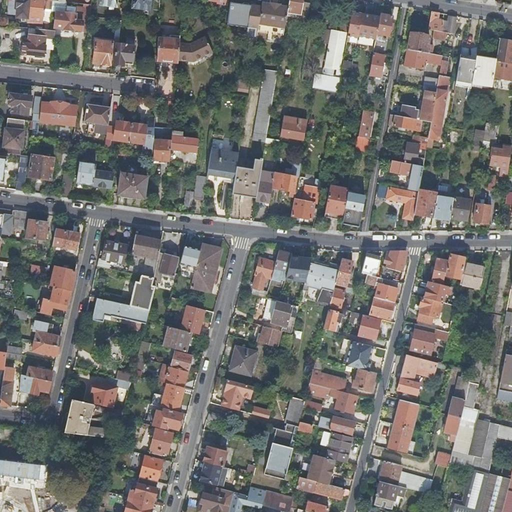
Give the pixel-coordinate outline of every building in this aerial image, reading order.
[(42,23),(44,0),(18,0),(16,17),(27,18),(26,21),(42,23)] [(51,0),(51,11),(56,12),(65,13),(66,5),(67,1),(54,0),(51,0)] [(133,0),(132,7),(146,9),(146,11),(148,11),(149,0),(133,0)] [(303,0),(289,0),(289,6),(288,7),(288,8),(287,13),(301,15),(303,2),(303,0)] [(288,7),(289,6),(280,4),(281,2),(270,1),(270,2),(262,1),(262,3),(261,6),(258,23),(284,27),(285,25),(287,13),(288,8),(288,7)] [(247,26),(250,4),(230,2),(229,9),(226,24),(246,27),(247,26)] [(310,2),(303,2),(301,15),(299,21),(307,22),(310,2)] [(258,27),(258,23),(261,6),(250,4),(247,26),(258,27)] [(81,30),(88,30),(88,29),(90,16),(91,8),(66,5),(65,13),(56,12),(55,27),(63,28),(74,30),(74,29),(81,30)] [(343,10),(339,31),(346,32),(348,32),(351,11),(343,10)] [(361,13),(351,11),(348,32),(347,40),(356,42),(357,35),(361,13)] [(435,12),(431,11),(428,29),(434,30),(441,31),(443,20),(438,19),(439,15),(437,15),(438,12),(435,12)] [(380,16),(361,13),(357,35),(376,38),(377,33),(380,16)] [(380,16),(377,33),(389,36),(393,15),(380,13),(380,16)] [(453,34),(456,17),(449,16),(448,21),(443,20),(441,31),(446,32),(453,34)] [(45,48),(53,48),(54,30),(49,29),(29,27),(27,43),(23,42),(22,53),(32,54),(44,55),(45,48)] [(324,28),(321,41),(329,42),(331,29),(324,28)] [(315,74),(314,82),(313,87),(315,87),(337,92),(341,70),(339,69),(346,32),(339,31),(331,29),(329,42),(323,73),(320,72),(320,75),(315,74)] [(445,40),(446,32),(441,31),(434,30),(433,38),(445,40)] [(411,32),(408,48),(408,49),(417,50),(429,52),(429,50),(427,49),(429,36),(411,32)] [(179,41),(178,59),(192,61),(211,52),(203,35),(189,42),(179,41)] [(511,40),(499,38),(496,59),(493,76),(511,79),(511,40)] [(157,60),(177,62),(178,59),(179,41),(179,40),(157,39),(157,50),(157,60)] [(100,63),(111,65),(114,42),(96,40),(93,62),(100,63)] [(132,64),(134,55),(135,46),(127,45),(127,44),(116,43),(114,64),(124,65),(124,63),(132,64)] [(441,63),(442,60),(442,55),(429,52),(417,50),(408,49),(405,64),(424,68),(425,60),(441,63)] [(384,55),(373,53),(369,74),(380,76),(384,55)] [(471,82),(492,86),(495,62),(496,59),(476,55),(476,56),(475,59),(471,82)] [(456,80),(471,82),(475,59),(467,58),(460,57),(456,80)] [(342,67),(351,69),(352,61),(343,60),(342,67)] [(427,143),(426,147),(431,148),(433,139),(439,140),(450,77),(445,76),(448,61),(442,60),(441,63),(440,71),(439,75),(439,77),(436,92),(431,121),(428,137),(427,143)] [(251,73),(263,75),(264,68),(252,66),(251,73)] [(265,141),(266,137),(276,75),(277,70),(264,68),(263,75),(261,86),(253,132),(252,139),(265,141)] [(436,92),(439,77),(426,75),(424,89),(425,89),(436,92)] [(372,79),(368,78),(366,94),(375,95),(377,84),(372,83),(372,79)] [(237,92),(248,94),(248,88),(249,84),(249,81),(239,80),(237,92)] [(314,82),(301,80),(300,88),(312,90),(313,87),(314,82)] [(420,119),(431,121),(436,92),(425,89),(422,110),(420,119)] [(32,96),(9,93),(8,104),(12,104),(11,113),(28,115),(29,106),(30,106),(32,96)] [(40,114),(41,102),(42,96),(35,96),(33,113),(34,113),(40,114)] [(39,121),(75,125),(77,106),(68,105),(68,103),(51,101),(51,103),(41,102),(40,114),(39,121)] [(165,117),(166,109),(164,109),(164,103),(157,103),(157,116),(165,117)] [(94,131),(106,133),(110,107),(86,104),(84,121),(95,122),(94,131)] [(403,104),(401,116),(420,119),(422,110),(415,108),(416,106),(403,104)] [(31,136),(38,137),(39,121),(40,114),(34,113),(33,120),(34,120),(31,136)] [(369,138),(370,132),(372,123),(373,116),(362,114),(361,117),(358,136),(369,138)] [(400,116),(390,114),(389,124),(419,129),(420,119),(401,116),(400,116)] [(305,130),(306,121),(283,116),(280,135),(303,140),(305,130)] [(24,119),(7,117),(3,145),(3,146),(4,146),(3,152),(7,153),(19,154),(20,148),(21,148),(24,119)] [(128,141),(131,123),(116,121),(113,139),(128,141)] [(494,142),(497,124),(485,122),(484,130),(482,140),(489,141),(494,142)] [(153,139),(154,131),(145,130),(146,125),(131,123),(128,141),(153,145),(153,139)] [(169,158),(170,148),(171,140),(161,139),(162,127),(154,126),(154,131),(153,139),(153,145),(153,153),(153,156),(169,158)] [(482,140),(484,130),(475,128),(473,145),(480,147),(481,147),(482,140)] [(180,136),(180,133),(172,133),(172,135),(171,135),(171,140),(170,148),(196,151),(197,138),(180,136)] [(415,141),(420,142),(427,143),(428,137),(416,135),(415,141)] [(366,151),(369,138),(358,136),(355,149),(366,151)] [(407,143),(404,162),(423,165),(426,147),(427,143),(420,142),(419,145),(407,143)] [(505,166),(509,166),(511,148),(511,147),(492,145),(491,153),(492,153),(490,163),(498,165),(505,166)] [(117,148),(116,156),(126,158),(127,150),(117,148)] [(234,177),(236,166),(238,152),(210,148),(206,173),(234,177)] [(16,189),(24,190),(29,155),(20,154),(16,189)] [(28,176),(52,179),(54,157),(31,154),(28,176)] [(260,170),(262,157),(260,157),(260,159),(255,158),(253,168),(236,166),(234,177),(232,193),(241,194),(256,197),(260,170)] [(112,187),(114,172),(94,170),(95,162),(79,160),(76,182),(93,184),(112,187)] [(410,171),(407,188),(418,190),(418,189),(423,165),(404,162),(400,161),(398,168),(410,171)] [(288,196),(295,197),(301,163),(293,162),(292,170),(285,168),(284,174),(277,173),(275,187),(289,190),(288,196)] [(269,202),(271,187),(273,172),(260,170),(256,197),(255,200),(262,201),(269,202)] [(117,194),(144,198),(147,176),(120,172),(117,194)] [(62,196),(70,197),(73,174),(65,173),(62,196)] [(193,198),(203,199),(206,176),(196,174),(193,198)] [(473,220),(488,223),(496,175),(489,174),(487,190),(490,190),(487,205),(476,203),(473,220)] [(378,197),(387,198),(389,187),(389,185),(381,184),(378,197)] [(343,214),(348,192),(348,188),(330,185),(325,211),(343,214)] [(314,203),(317,203),(319,188),(305,186),(302,200),(294,199),(291,216),(311,219),(314,203)] [(403,218),(413,219),(414,214),(418,193),(396,189),(389,187),(387,198),(406,202),(403,218)] [(418,193),(414,214),(432,217),(436,194),(437,192),(418,189),(418,190),(418,193)] [(184,192),(182,205),(191,206),(192,193),(184,192)] [(343,219),(342,222),(353,224),(358,225),(364,195),(348,192),(343,214),(343,219)] [(436,194),(432,217),(449,219),(449,217),(452,197),(436,194)] [(452,197),(449,217),(466,220),(470,199),(453,196),(452,197)] [(27,211),(15,209),(13,220),(25,222),(27,211)] [(324,216),(343,219),(343,214),(325,211),(324,216)] [(0,237),(1,233),(9,234),(11,225),(8,225),(9,215),(3,214),(0,212),(0,237)] [(48,234),(45,233),(46,231),(47,222),(29,219),(26,237),(44,239),(45,237),(47,237),(48,234)] [(79,233),(55,228),(53,241),(61,243),(61,246),(76,249),(79,233)] [(161,241),(134,236),(131,253),(133,254),(133,252),(146,255),(158,258),(159,252),(161,241)] [(106,240),(102,258),(111,260),(114,260),(113,263),(116,264),(117,261),(123,262),(127,244),(106,240)] [(220,249),(201,244),(200,249),(195,267),(191,285),(209,289),(211,282),(217,283),(220,271),(217,270),(214,270),(220,249)] [(195,267),(200,249),(184,245),(179,263),(195,267)] [(222,250),(220,249),(214,270),(217,270),(222,250)] [(291,253),(279,250),(276,261),(272,275),(274,275),(276,270),(276,267),(279,268),(287,270),(291,254),(291,253)] [(399,281),(407,254),(404,250),(387,250),(384,262),(387,262),(386,266),(379,264),(377,268),(377,269),(376,275),(380,276),(399,281)] [(305,278),(311,257),(311,256),(299,254),(299,252),(292,251),(291,253),(291,254),(291,262),(288,272),(295,273),(297,270),(299,271),(298,276),(305,278)] [(178,257),(159,252),(158,258),(154,277),(153,279),(156,279),(156,281),(159,282),(162,272),(171,274),(170,277),(173,278),(178,257)] [(449,254),(448,259),(444,274),(447,275),(446,277),(451,278),(452,276),(461,278),(464,262),(465,256),(455,254),(455,255),(449,254)] [(158,258),(146,255),(142,274),(154,277),(158,258)] [(365,255),(361,271),(370,274),(372,270),(375,268),(377,269),(377,268),(379,264),(380,260),(380,259),(365,255)] [(102,258),(99,257),(97,265),(109,267),(111,260),(102,258)] [(272,275),(276,261),(259,257),(254,275),(255,275),(252,287),(261,289),(264,276),(271,278),(272,275)] [(305,297),(329,303),(339,264),(329,261),(329,262),(315,259),(316,258),(311,257),(305,278),(302,289),(307,291),(305,297)] [(437,257),(431,280),(442,283),(444,274),(448,259),(444,258),(437,257)] [(339,264),(329,303),(340,306),(344,290),(346,285),(352,261),(341,258),(339,264)] [(46,267),(24,262),(22,277),(43,281),(46,267)] [(464,262),(461,278),(460,282),(480,287),(485,266),(464,262)] [(53,286),(71,290),(75,270),(54,265),(50,285),(53,286)] [(142,274),(141,274),(139,281),(135,281),(130,304),(149,308),(156,281),(156,279),(153,279),(154,277),(142,274)] [(378,282),(374,296),(394,301),(398,287),(398,286),(399,281),(380,276),(378,282)] [(442,283),(431,280),(428,280),(424,296),(439,300),(441,292),(448,293),(450,285),(442,283)] [(44,297),(40,312),(42,313),(50,314),(52,306),(67,309),(68,303),(71,290),(53,286),(51,299),(44,297)] [(267,292),(266,297),(267,297),(279,300),(280,295),(267,292)] [(394,301),(374,296),(370,313),(390,318),(394,301)] [(439,300),(424,296),(422,296),(419,305),(420,306),(417,319),(431,322),(432,320),(433,315),(438,316),(442,301),(439,300)] [(149,308),(130,304),(96,297),(92,320),(103,322),(104,316),(110,317),(111,316),(145,323),(146,320),(149,308)] [(291,333),(298,305),(279,300),(267,297),(262,318),(264,318),(263,325),(281,330),(291,333)] [(453,310),(455,304),(447,302),(445,308),(453,310)] [(197,333),(204,309),(188,305),(181,329),(190,331),(197,333)] [(329,305),(323,327),(335,330),(337,322),(339,323),(341,321),(343,312),(336,311),(337,307),(334,306),(329,305)] [(12,316),(27,318),(29,312),(14,309),(12,316)] [(375,316),(361,313),(359,320),(361,321),(358,334),(375,339),(379,324),(380,318),(375,316)] [(449,331),(452,318),(444,316),(442,323),(432,320),(431,322),(430,327),(449,331)] [(431,322),(417,319),(416,323),(417,323),(425,326),(430,327),(431,322)] [(34,340),(58,345),(60,340),(61,336),(50,334),(52,328),(48,327),(49,324),(35,321),(33,330),(37,331),(34,340)] [(281,330),(263,325),(261,332),(260,337),(258,337),(257,341),(277,346),(281,330)] [(181,329),(169,326),(164,345),(185,351),(190,331),(181,329)] [(447,339),(449,331),(430,327),(425,326),(424,331),(416,329),(410,348),(430,353),(434,336),(447,339)] [(355,340),(351,339),(345,364),(358,367),(368,369),(370,360),(369,360),(373,345),(355,340)] [(32,350),(56,355),(58,345),(34,340),(32,350)] [(6,352),(21,355),(22,348),(7,345),(6,352)] [(236,346),(230,369),(251,374),(257,351),(236,346)] [(475,350),(470,370),(469,378),(468,380),(479,383),(485,352),(475,350)] [(171,365),(188,370),(191,356),(174,351),(171,365)] [(5,359),(20,361),(21,355),(6,352),(5,359)] [(511,353),(506,353),(497,393),(503,395),(501,401),(511,403),(511,353)] [(437,361),(409,354),(407,361),(404,361),(401,372),(403,373),(402,377),(400,376),(397,388),(416,393),(419,381),(412,380),(415,371),(433,376),(437,361)] [(145,358),(137,356),(134,367),(142,369),(145,358)] [(320,371),(323,358),(316,356),(309,382),(331,387),(335,388),(343,390),(346,378),(320,371)] [(163,363),(159,380),(168,382),(183,387),(188,370),(171,365),(165,364),(163,363)] [(28,366),(26,375),(51,380),(53,371),(28,366)] [(0,404),(5,405),(9,405),(12,381),(14,368),(4,367),(4,369),(2,379),(3,379),(0,398),(0,404)] [(370,390),(375,371),(369,369),(368,369),(358,367),(356,374),(353,374),(352,378),(353,379),(351,385),(370,390)] [(121,379),(123,372),(117,370),(115,378),(121,379)] [(130,381),(132,374),(123,372),(121,379),(124,380),(130,381)] [(51,380),(26,375),(24,375),(22,383),(30,385),(28,392),(38,394),(39,389),(48,391),(51,380)] [(115,378),(104,375),(102,383),(93,381),(91,392),(94,393),(92,402),(111,406),(116,386),(122,388),(124,380),(121,379),(115,378)] [(225,391),(221,405),(238,410),(242,395),(251,397),(254,385),(227,378),(224,391),(225,391)] [(460,416),(454,440),(451,454),(449,462),(460,464),(470,467),(482,420),(477,419),(479,408),(473,407),(479,383),(468,380),(467,388),(464,398),(464,399),(460,416)] [(183,387),(168,382),(162,407),(164,407),(177,411),(183,387)] [(331,387),(309,382),(307,392),(328,398),(331,387)] [(358,394),(343,390),(335,388),(334,392),(338,393),(335,407),(353,412),(358,394)] [(452,395),(448,413),(460,416),(464,399),(464,398),(459,396),(459,397),(452,395)] [(303,406),(305,399),(293,397),(286,422),(298,425),(299,420),(303,406)] [(419,403),(400,398),(393,422),(413,427),(419,403)] [(94,404),(71,399),(64,431),(110,436),(112,428),(89,425),(94,404)] [(322,403),(305,399),(303,406),(320,411),(322,403)] [(253,406),(252,413),(268,417),(270,410),(253,406)] [(121,417),(123,410),(105,407),(103,414),(121,418),(121,417)] [(177,411),(164,407),(163,412),(157,410),(154,425),(166,429),(167,426),(177,428),(182,412),(177,411)] [(477,419),(482,420),(485,409),(479,408),(477,419)] [(460,416),(448,413),(443,432),(452,434),(450,439),(454,440),(460,416)] [(319,426),(351,434),(355,420),(333,414),(332,419),(321,416),(319,426)] [(511,420),(492,416),(491,422),(511,427),(511,420)] [(310,432),(312,424),(299,420),(298,425),(297,429),(310,432)] [(482,420),(470,467),(489,471),(493,451),(497,436),(511,439),(511,427),(491,422),(482,420)] [(294,442),(297,429),(298,425),(286,422),(284,430),(275,427),(272,442),(263,473),(284,479),(284,478),(286,472),(292,448),(294,442)] [(406,452),(413,427),(393,422),(387,447),(406,452)] [(155,428),(150,448),(167,452),(172,433),(155,428)] [(334,459),(345,462),(347,454),(351,437),(332,432),(324,430),(320,444),(329,446),(328,449),(326,457),(334,459)] [(511,439),(497,436),(493,451),(503,453),(511,454),(511,439)] [(221,465),(222,466),(227,450),(207,445),(203,461),(206,461),(221,465)] [(449,462),(451,454),(438,451),(435,463),(448,466),(449,462)] [(162,459),(142,453),(141,456),(145,457),(139,476),(156,480),(162,459)] [(334,459),(326,457),(312,453),(310,463),(302,461),(301,468),(308,470),(306,477),(327,483),(329,476),(334,459)] [(384,459),(379,480),(405,486),(428,492),(432,479),(399,470),(401,464),(384,459)] [(216,483),(221,465),(206,461),(204,468),(202,473),(201,480),(216,483)] [(462,499),(452,497),(447,511),(501,511),(506,493),(510,476),(498,473),(489,471),(470,467),(462,499)] [(327,483),(306,477),(298,475),(296,486),(342,497),(344,487),(331,484),(330,483),(327,483)] [(154,487),(156,480),(139,476),(133,498),(152,502),(153,497),(154,497),(156,488),(154,487)] [(405,486),(379,480),(374,503),(380,505),(385,506),(392,508),(393,502),(396,491),(401,492),(403,493),(405,486)] [(211,511),(227,511),(233,491),(217,486),(214,495),(202,492),(199,502),(203,503),(201,509),(211,511)] [(262,504),(277,508),(281,493),(266,489),(262,504)] [(246,500),(248,494),(233,491),(227,511),(238,511),(242,498),(246,500)] [(292,501),(293,496),(281,493),(277,508),(289,511),(291,506),(292,501)] [(152,502),(133,498),(129,511),(150,511),(151,508),(151,507),(152,502)] [(305,510),(314,511),(326,511),(329,503),(308,498),(306,504),(292,501),(291,506),(303,509),(305,510)] [(14,508),(29,509),(29,501),(14,500),(14,508)]
